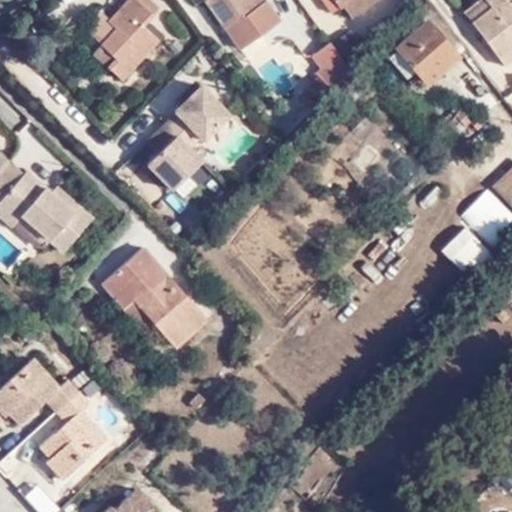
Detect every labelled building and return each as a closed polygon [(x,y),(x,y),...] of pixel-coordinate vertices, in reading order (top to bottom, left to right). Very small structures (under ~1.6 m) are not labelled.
[(148,0),(135,0),(134,1),(154,20),(160,11),(148,0)] [(206,0),(243,54),(246,52),(254,64),(270,52),(262,41),(284,25),(266,0),(206,0)] [(350,8),(358,18),(383,0),(323,0),(337,18),(350,8)] [(485,5),(481,0),(473,0),(459,11),(466,20),(485,5)] [(511,1),(511,0),(481,0),(485,5),(466,20),(502,64),(511,56),(511,1)] [(154,20),(134,1),(114,24),(121,31),(107,48),(120,61),(113,70),(125,81),(160,44),(146,28),(154,20)] [(397,52),(417,76),(426,86),(458,60),(430,26),(397,52)] [(349,69),(368,46),(357,32),(336,50),(349,69)] [(355,75),(349,69),(336,50),(334,47),(314,61),(323,73),(319,77),(321,79),(329,89),(334,95),(355,75)] [(409,83),(417,76),(397,52),(389,59),(409,83)] [(329,89),(321,79),(309,90),(320,99),(329,89)] [(175,195),(206,165),(194,153),(203,144),(206,147),(235,119),(205,89),(148,146),(160,159),(150,169),(175,195)] [(311,108),(320,99),(309,90),(301,99),(311,108)] [(474,135),(483,127),(467,110),(455,119),(464,131),(469,128),(474,135)] [(0,176),(10,165),(1,156),(0,156),(0,176)] [(28,175),(14,161),(10,165),(0,176),(0,195),(1,195),(7,200),(4,203),(23,221),(28,215),(56,241),(67,252),(97,219),(79,201),(69,209),(56,195),(33,172),(28,175)] [(511,168),(495,185),(511,201),(511,168)] [(63,186),(56,195),(69,209),(79,201),(63,186)] [(511,216),(486,193),(462,219),(498,250),(511,234),(511,216)] [(23,221),(4,203),(0,208),(0,216),(15,230),(21,222),(23,221)] [(50,248),(56,241),(28,215),(23,221),(21,222),(50,248)] [(466,229),(441,254),(469,281),(494,256),(466,229)] [(136,300),(153,320),(176,348),(207,322),(144,248),(102,283),(123,311),(136,300)] [(140,330),(153,320),(136,300),(123,311),(140,330)] [(254,365),(277,341),(263,328),(260,330),(241,353),(254,365)] [(57,391),(34,367),(0,398),(0,418),(5,424),(11,418),(20,428),(44,407),(66,429),(42,451),(50,460),(43,466),(59,484),(105,440),(79,411),(86,404),(66,384),(57,391)] [(146,511),(141,507),(146,503),(132,488),(110,507),(106,503),(96,511),(146,511)]
